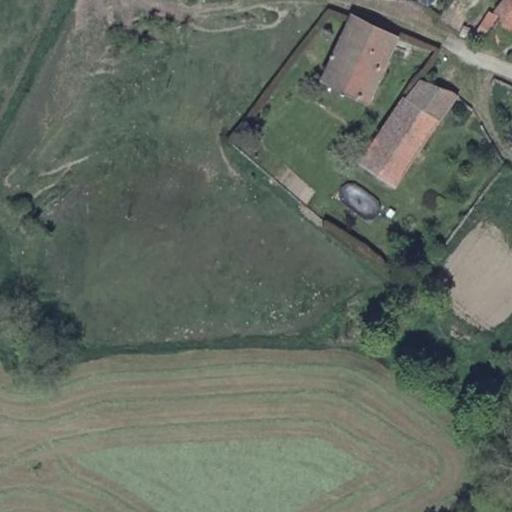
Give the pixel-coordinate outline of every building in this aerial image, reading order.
[(504,51),(511,41),(511,1),(510,0),(504,0),(494,13),(503,21),(488,39),(504,51)] [(394,37),(345,19),(323,73),(317,78),(370,100),(394,37)] [(451,103),(416,80),(406,95),(392,117),(360,167),(392,189),(443,114),(451,103)] [(383,110),(392,117),(406,95),(398,88),(383,110)] [(471,119),(453,100),(451,103),(443,114),(460,130),(471,119)]
